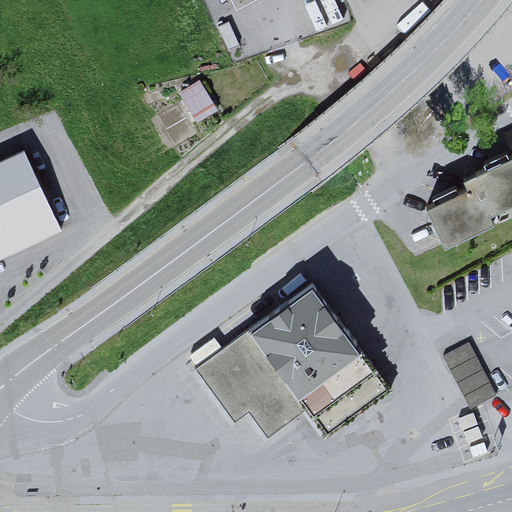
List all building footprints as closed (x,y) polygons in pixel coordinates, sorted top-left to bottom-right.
[(234,0),(240,11),(263,0),(234,0)] [(200,85),(182,96),(200,126),(218,114),(200,85)] [(26,149),(0,161),(0,261),(64,232),(26,149)] [(466,188),(426,208),(444,245),(492,222),(488,214),(511,201),(511,154),(461,179),(466,188)] [(406,410),(317,284),(198,368),(235,424),(250,413),(269,443),(311,414),(336,451),(406,410)] [(472,349),(447,362),(473,413),(498,400),(472,349)]
